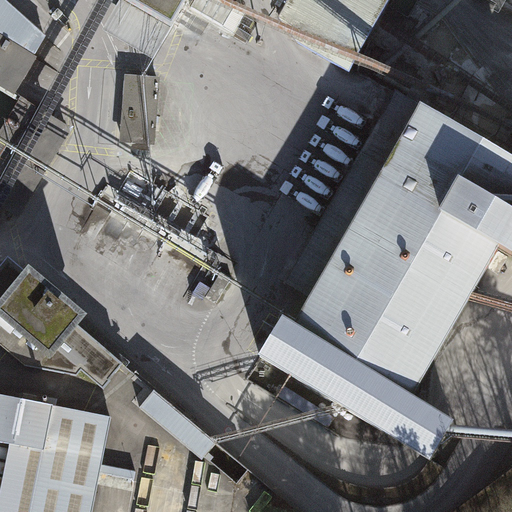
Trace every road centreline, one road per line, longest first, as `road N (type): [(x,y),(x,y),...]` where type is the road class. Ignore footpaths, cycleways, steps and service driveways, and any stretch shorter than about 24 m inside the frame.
road 1 (unknown): [(0,389),(110,419),(191,479),(211,511)]
road 2 (track): [(511,398),(469,461),(403,511)]
